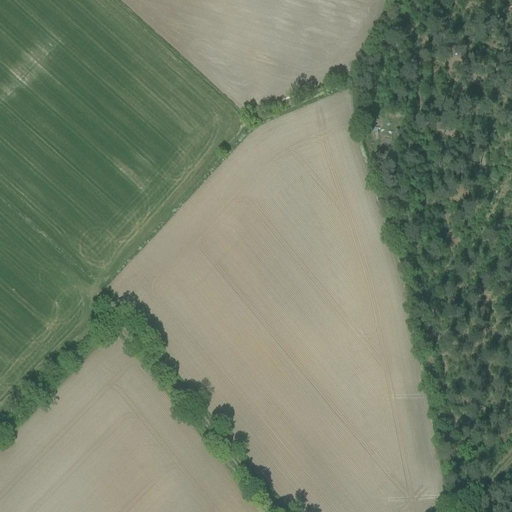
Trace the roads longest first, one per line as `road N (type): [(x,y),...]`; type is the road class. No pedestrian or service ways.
road 1 (track): [(276,511),(95,290)]
road 2 (track): [(511,173),(505,186),(494,184),(462,135),(405,122)]
